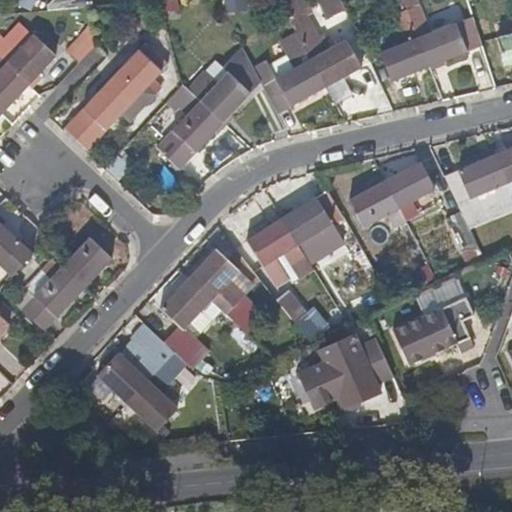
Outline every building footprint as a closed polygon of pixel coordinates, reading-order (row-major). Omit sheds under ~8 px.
[(371,64),(358,35),(325,53),(296,0),(278,0),(300,40),(304,48),(326,88),(344,78),(371,64)] [(466,53),(456,24),(429,35),(422,18),(415,0),(403,0),(406,5),(408,11),(428,68),(466,53)] [(408,11),(406,5),(394,8),(397,15),(408,11)] [(428,68),(408,11),(397,15),(398,19),(407,43),(380,53),(391,81),(428,68)] [(95,49),(91,33),(68,56),(78,66),(95,49)] [(511,64),(511,34),(497,37),(503,67),(511,64)] [(55,59),(34,37),(7,66),(28,87),(55,59)] [(222,125),(262,84),(256,72),(245,52),(243,46),(225,66),(231,71),(216,86),(205,74),(187,92),(222,125)] [(145,92),(167,68),(144,48),(111,82),(140,110),(152,98),(145,92)] [(326,88),(304,48),(292,54),(299,67),(276,79),(267,65),(256,72),(262,84),(269,98),(276,113),(326,88)] [(7,66),(0,59),(0,113),(2,115),(28,87),(7,66)] [(351,94),(344,78),(326,88),(334,103),(351,94)] [(128,123),(140,110),(111,82),(64,133),(86,153),(121,116),(128,123)] [(180,171),(222,125),(187,92),(185,90),(174,103),(188,117),(158,149),(180,171)] [(511,180),(511,147),(493,156),(504,184),(511,180)] [(504,184),(493,156),(443,178),(460,212),(463,217),(474,212),(468,200),(491,191),(498,206),(511,201),(504,184)] [(432,190),(418,164),(383,183),(397,209),(432,190)] [(397,209),(383,183),(348,202),(361,228),(386,215),(394,229),(405,223),(397,209)] [(330,223),(341,215),(326,189),(279,218),(295,243),(304,238),(316,230),(324,243),(338,235),(330,223)] [(463,217),(460,212),(444,219),(458,248),(474,241),(463,217)] [(295,243),(279,218),(245,239),(260,264),(283,252),(294,271),(308,262),(304,256),(295,243)] [(0,268),(11,279),(32,257),(0,226),(0,268)] [(312,251),(304,238),(295,243),(304,256),(312,251)] [(83,290),(110,261),(88,240),(65,265),(61,270),(83,290)] [(212,301),(238,272),(216,252),(189,280),(212,301)] [(61,270),(65,265),(59,260),(55,264),(61,270)] [(19,311),(61,270),(55,264),(14,307),(19,311)] [(41,333),(83,290),(61,270),(19,311),(41,333)] [(212,301),(189,280),(161,310),(184,332),(200,315),(241,353),(253,340),(212,301)] [(303,313),(287,292),(276,300),(293,322),(297,320),(303,313)] [(471,314),(463,297),(391,330),(407,365),(454,344),(458,352),(471,346),(459,320),(471,314)] [(165,343),(146,325),(131,341),(150,359),(165,343)] [(197,356),(177,337),(168,345),(176,353),(188,363),(197,356)] [(392,376),(374,338),(358,346),(375,383),(392,376)] [(0,374),(11,385),(27,369),(0,343),(0,374)] [(128,402),(176,353),(168,345),(165,343),(150,359),(139,370),(122,354),(100,375),(128,402)] [(378,388),(375,383),(358,346),(298,374),(314,408),(362,386),(366,394),(378,388)] [(100,375),(122,354),(115,348),(95,370),(100,375)] [(179,408),(162,391),(188,363),(176,353),(128,402),(158,430),(179,408)]
